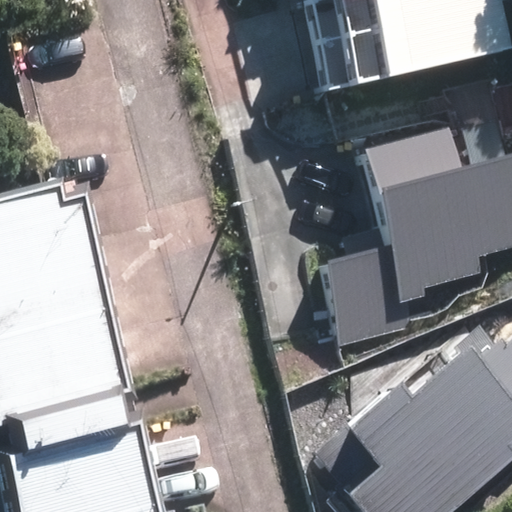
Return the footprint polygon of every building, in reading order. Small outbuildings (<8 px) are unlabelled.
[(490,0),(301,0),(321,82),(500,42),(490,0)] [(511,151),(374,188),(389,245),(317,264),(336,336),(398,320),(391,293),(468,273),(464,257),(511,244),(511,151)] [(61,191),(0,206),(0,414),(112,385),(61,191)] [(463,326),(315,459),(362,511),(446,511),(511,453),(511,333),(488,355),(463,326)] [(143,511),(122,425),(3,454),(17,511),(143,511)]
